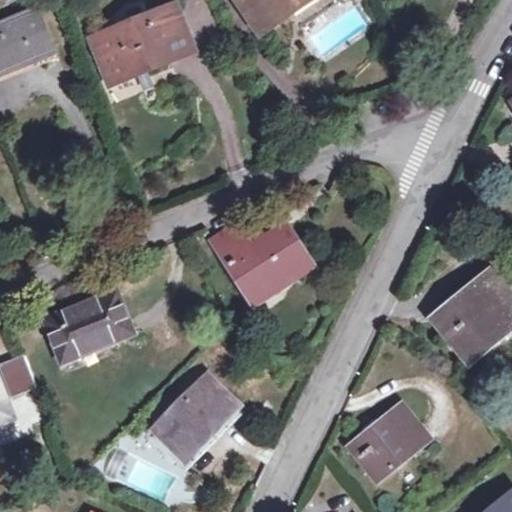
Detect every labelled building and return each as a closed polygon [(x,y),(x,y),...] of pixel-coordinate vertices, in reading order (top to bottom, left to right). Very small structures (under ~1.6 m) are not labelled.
[(239,0),(261,32),(285,16),(281,10),(296,0),(239,0)] [(109,83),(191,50),(175,6),(92,39),(109,83)] [(0,71),(0,73),(50,52),(34,14),(0,27),(0,71)] [(113,223),(126,196),(101,184),(93,215),(113,223)] [(287,230),(254,253),(239,228),(214,244),(255,305),(311,267),(287,230)] [(506,336),(511,332),(511,298),(492,274),(436,320),(469,359),(503,332),(506,336)] [(62,359),(134,335),(117,294),(47,323),(62,359)] [(0,426),(16,420),(0,381),(0,426)] [(242,419),(208,385),(153,439),(187,473),(242,419)] [(404,407),(351,449),(380,484),(433,441),(404,407)] [(511,511),(511,499),(496,511),(511,511)]
